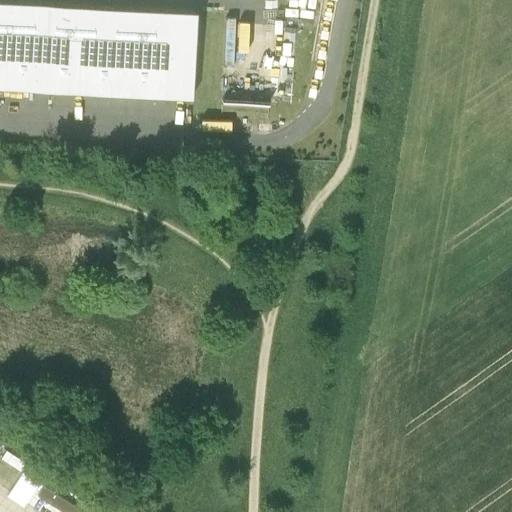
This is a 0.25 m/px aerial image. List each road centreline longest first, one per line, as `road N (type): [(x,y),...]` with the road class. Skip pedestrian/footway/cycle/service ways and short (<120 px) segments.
road 1 (track): [(253,511),(266,332),(305,220),(346,167),(375,0)]
road 2 (unclassified): [(0,130),(265,141),(305,123),(329,85),(343,0)]
road 3 (track): [(305,220),(249,252),(210,249),(113,202),(0,184)]
